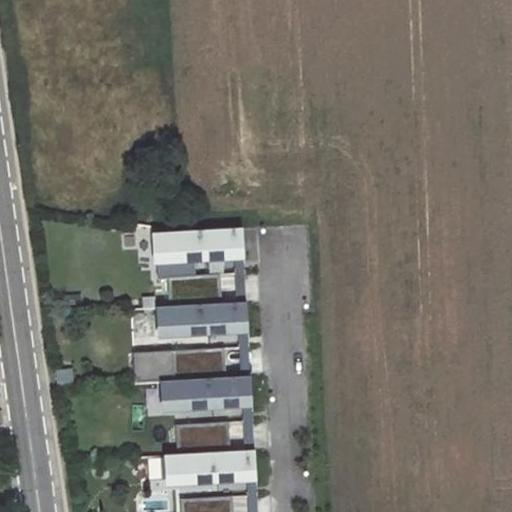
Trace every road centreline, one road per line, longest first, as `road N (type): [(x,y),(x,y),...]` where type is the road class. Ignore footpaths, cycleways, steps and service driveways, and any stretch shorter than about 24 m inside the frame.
road 1 (tertiary): [(39,511),(0,215)]
road 2 (residential): [(278,250),(292,511)]
